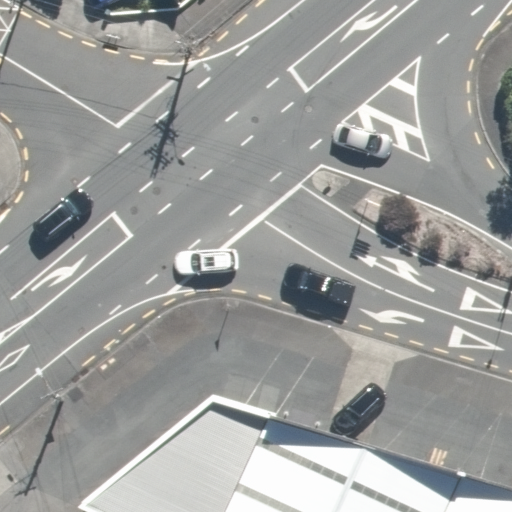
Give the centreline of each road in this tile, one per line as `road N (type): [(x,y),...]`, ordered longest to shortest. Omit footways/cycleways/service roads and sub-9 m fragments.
road 1 (tertiary): [(511,316),(443,310),(345,272),(181,164)]
road 2 (tertiary): [(181,164),(300,148),(385,170),(477,214)]
road 3 (secondary): [(399,0),(181,164)]
road 4 (secondary): [(181,164),(0,329)]
road 5 (secondary): [(442,0),(450,117),(477,214)]
road 6 (residential): [(0,58),(181,164)]
